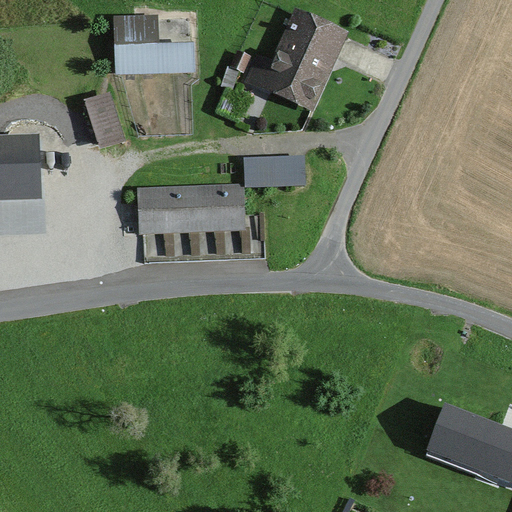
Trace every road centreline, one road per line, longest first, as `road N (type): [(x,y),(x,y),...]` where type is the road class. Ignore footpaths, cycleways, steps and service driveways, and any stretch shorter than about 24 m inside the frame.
road 1 (unclassified): [(0,313),(207,286),(322,283)]
road 2 (unclassified): [(322,283),(331,242),(438,0)]
road 3 (unclassified): [(322,283),(388,291),(511,328)]
